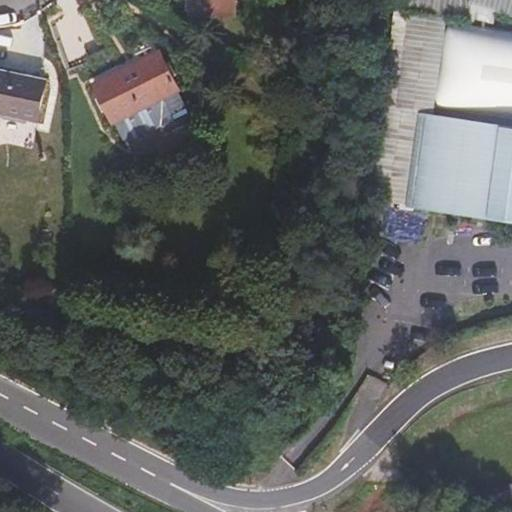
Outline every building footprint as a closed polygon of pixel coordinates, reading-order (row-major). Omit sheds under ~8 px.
[(186,0),(186,17),(194,17),(193,0),(186,0)] [(236,19),(236,0),(193,0),(194,17),(236,19)] [(438,100),(511,107),(511,19),(448,14),(438,100)] [(92,55),(103,81),(120,74),(108,48),(92,55)] [(180,94),(163,55),(120,74),(103,81),(98,84),(115,122),(180,94)] [(41,122),(49,82),(0,72),(0,118),(3,115),(41,122)] [(190,117),(180,94),(115,122),(124,141),(131,144),(163,129),(170,134),(188,125),(190,117)] [(511,208),(511,115),(435,108),(426,200),(511,208)] [(503,487),(470,498),(474,511),(477,511),(508,502),(503,487)]
